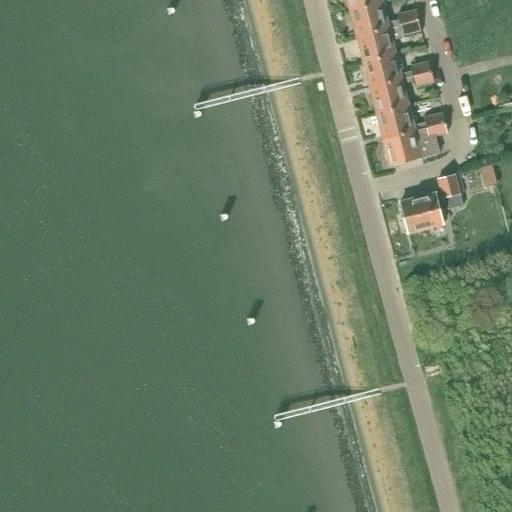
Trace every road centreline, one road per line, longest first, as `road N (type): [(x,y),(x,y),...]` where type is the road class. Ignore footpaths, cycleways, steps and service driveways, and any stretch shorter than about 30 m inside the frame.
road 1 (unclassified): [(448,511),(362,188)]
road 2 (residential): [(362,188),(441,169),(459,151),(424,0)]
road 3 (unclassified): [(362,188),(312,0)]
